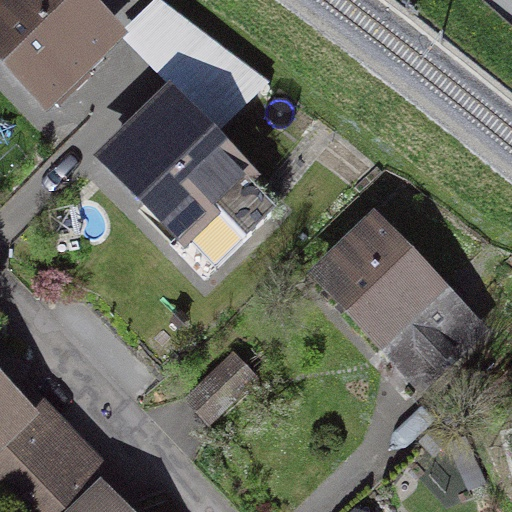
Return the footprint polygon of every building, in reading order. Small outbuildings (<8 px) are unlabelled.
[(70,0),(11,0),(0,11),(0,48),(57,107),(75,90),(63,77),(74,66),(84,76),(103,58),(93,48),(106,36),(70,0)] [(148,13),(113,47),(149,84),(184,50),(148,13)] [(149,84),(208,145),(243,111),(184,50),(149,84)] [(170,106),(111,163),(183,237),(210,210),(243,244),(275,213),(170,106)] [(376,227),(320,280),(382,346),(399,330),(436,368),(475,330),(376,227)] [(233,359),(187,402),(208,424),(254,382),(233,359)] [(76,443),(46,412),(34,424),(0,388),(0,446),(35,483),(76,443)] [(76,443),(35,483),(63,511),(118,511),(94,486),(107,475),(76,443)]
